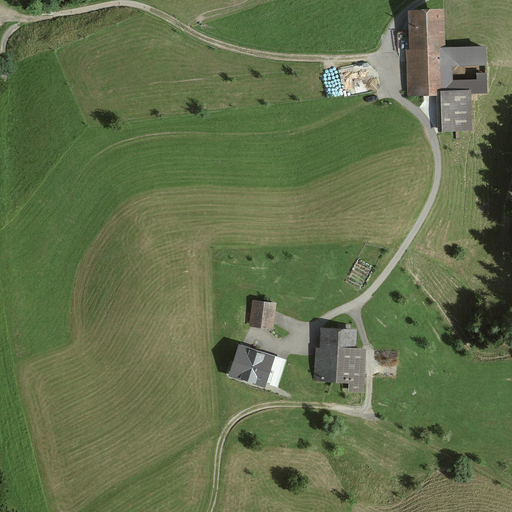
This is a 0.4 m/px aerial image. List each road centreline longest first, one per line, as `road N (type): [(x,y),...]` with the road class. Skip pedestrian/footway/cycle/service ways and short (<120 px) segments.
road 1 (track): [(422,0),(396,23),(387,50),(395,92),(435,143),(432,197),(369,292),(284,342)]
road 2 (track): [(210,511),(222,439),(236,418),(269,406),(362,412),(369,364),(353,303)]
road 3 (track): [(511,489),(378,424),(367,403)]
